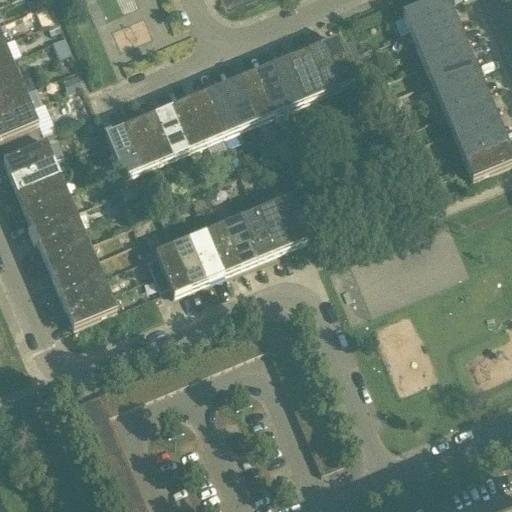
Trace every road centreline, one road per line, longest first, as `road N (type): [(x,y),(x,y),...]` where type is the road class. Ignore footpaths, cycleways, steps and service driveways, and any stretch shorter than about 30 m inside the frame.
road 1 (residential): [(511,436),(386,487),(312,312),(292,295),(90,377),(61,379),(0,251)]
road 2 (residential): [(217,58),(353,0)]
road 3 (residential): [(102,107),(217,58)]
